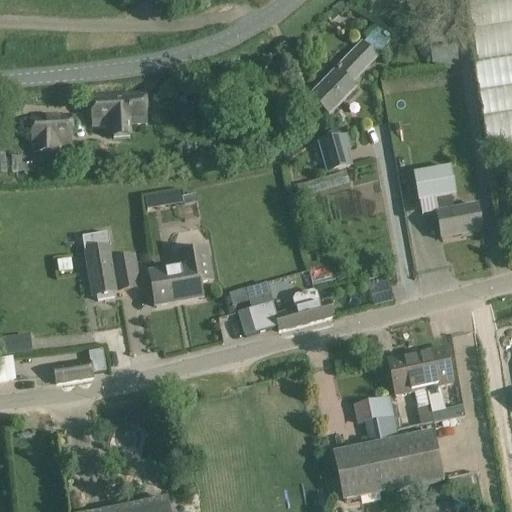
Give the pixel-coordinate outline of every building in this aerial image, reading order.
[(511,0),(476,0),(467,2),(476,62),(511,56),(511,0)] [(341,1),(334,8),(341,17),(349,10),(341,1)] [(452,11),(457,40),(468,39),(464,18),(462,9),(452,11)] [(331,115),(356,88),(352,84),(376,58),(362,45),(312,97),(331,115)] [(457,45),(431,47),(433,69),(459,68),(457,45)] [(511,57),(474,64),(487,149),(511,145),(511,57)] [(92,129),(106,128),(106,134),(111,134),(112,142),(130,142),(130,126),(147,125),(145,95),(90,98),(92,129)] [(32,119),(33,139),(33,155),(61,155),(61,145),(69,145),(69,118),(32,119)] [(328,173),(350,167),(342,139),(320,145),(328,173)] [(105,165),(104,145),(75,147),(75,149),(65,150),(66,163),(33,164),(33,174),(66,172),(66,168),(105,165)] [(451,169),(413,176),(418,204),(435,200),(438,214),(437,214),(442,241),(482,234),(477,207),(453,211),(451,198),(456,197),(451,169)] [(346,173),(296,187),(300,200),(349,186),(346,173)] [(144,195),(145,208),(180,206),(179,193),(144,195)] [(194,196),(181,198),(186,223),(199,220),(194,196)] [(98,302),(114,300),(113,294),(140,289),(136,270),(135,256),(114,259),(112,245),(109,245),(107,235),(83,239),(85,253),(89,278),(92,298),(97,297),(98,302)] [(206,249),(176,255),(179,270),(150,275),(155,308),(202,300),(199,285),(212,283),(206,249)] [(330,277),(312,280),(314,291),(333,287),(330,277)] [(250,316),(255,335),(277,329),(278,333),(334,318),(330,302),(320,304),(318,296),(313,293),(295,298),(292,303),(294,311),(276,316),(273,305),(248,312),(250,316)] [(28,339),(0,342),(0,358),(30,355),(28,339)] [(444,350),(416,356),(424,393),(427,392),(430,409),(431,414),(444,412),(440,389),(452,387),(444,350)] [(416,356),(387,362),(396,398),(424,393),(416,356)] [(6,361),(0,361),(0,383),(9,382),(6,361)] [(90,364),(53,369),(56,385),(93,379),(93,377),(104,375),(102,362),(91,364),(90,364)] [(370,448),(335,455),(345,503),(444,482),(433,434),(398,442),(393,419),(389,400),(353,408),(357,428),(366,426),(370,448)] [(428,409),(417,411),(420,426),(432,423),(428,409)] [(89,444),(77,446),(88,501),(100,498),(89,444)] [(478,479),(448,485),(449,490),(441,491),(442,497),(441,498),(441,501),(420,506),(421,511),(461,511),(483,508),(478,479)] [(167,511),(166,500),(109,511),(167,511)]
